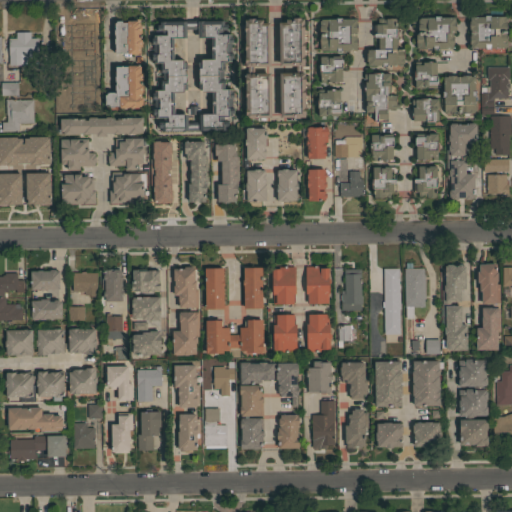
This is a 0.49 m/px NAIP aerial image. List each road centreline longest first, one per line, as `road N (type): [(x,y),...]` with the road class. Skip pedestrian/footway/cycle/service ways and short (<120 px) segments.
road 1 (residential): [(0,240),(511,232)]
road 2 (residential): [(0,487),(511,479)]
